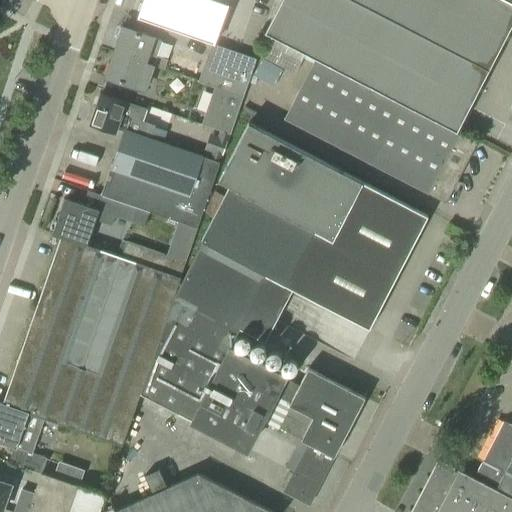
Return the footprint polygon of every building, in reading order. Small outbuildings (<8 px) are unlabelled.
[(214,43),(228,3),(220,0),(142,0),(137,17),(214,43)] [(401,0),(284,0),(267,33),(273,36),(305,53),(315,58),(459,133),(501,51),(401,0)] [(511,1),(508,0),(401,0),(501,51),(511,29),(511,1)] [(114,52),(153,65),(165,69),(168,59),(156,55),(161,40),(123,27),(114,52)] [(295,74),(305,53),(273,36),(262,57),(295,74)] [(256,59),(219,46),(211,43),(198,81),(214,86),(243,96),(256,59)] [(106,76),(144,90),(153,65),(114,52),(106,76)] [(477,142),(459,133),(315,58),(284,118),(445,203),(446,202),(446,201),(452,189),(453,188),(452,188),(455,181),(457,181),(457,180),(476,143),(477,142)] [(230,134),(243,96),(214,86),(201,124),(219,130),(230,134)] [(124,131),(101,195),(148,212),(186,225),(197,229),(220,162),(208,158),(203,156),(204,155),(151,137),(155,125),(143,121),(147,110),(100,93),(90,123),(115,132),(116,128),(124,130),(124,131)] [(427,216),(362,182),(248,123),(218,180),(229,186),(201,241),(203,242),(174,296),(140,394),(190,419),(189,421),(248,452),(277,396),(290,403),(277,427),(308,443),(283,490),(309,504),(364,397),(308,368),(299,384),(286,378),(288,375),(231,346),(240,329),(257,338),(284,285),(369,328),(427,216)] [(230,134),(219,130),(217,137),(210,134),(204,150),(210,153),(208,158),(220,162),(230,134)] [(64,198),(52,234),(60,237),(86,246),(87,245),(96,220),(112,226),(115,217),(143,227),(148,212),(101,195),(96,193),(91,207),(64,198)] [(444,233),(460,241),(465,232),(449,224),(444,233)] [(2,403),(28,412),(122,445),(172,300),(180,277),(121,256),(87,245),(86,246),(60,237),(2,402),(2,403)] [(127,241),(121,256),(180,277),(185,262),(176,258),(127,241)] [(2,402),(0,401),(0,442),(14,447),(16,448),(16,447),(28,412),(2,403),(2,402)] [(483,460),(482,460),(474,477),(496,488),(496,489),(511,497),(511,424),(503,420),(483,460)] [(47,458),(16,447),(16,448),(14,447),(9,461),(41,472),(42,472),(47,458)] [(511,511),(511,497),(496,489),(458,470),(438,459),(410,511),(511,511)] [(115,510),(116,511),(273,511),(197,472),(196,473),(167,487),(159,469),(144,475),(152,493),(115,510)] [(41,472),(27,511),(99,511),(105,495),(42,472),(41,472)] [(0,511),(1,511),(11,483),(0,479),(0,511)]
